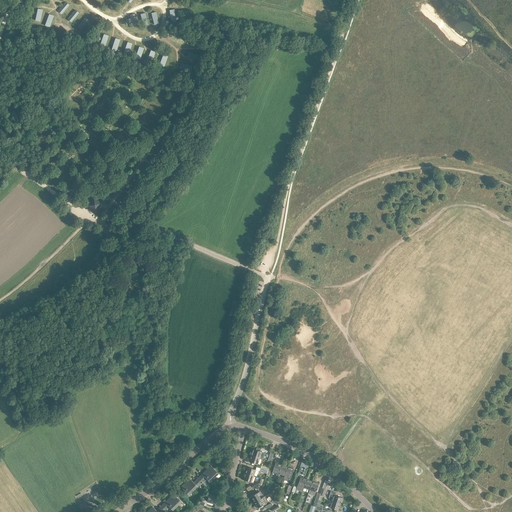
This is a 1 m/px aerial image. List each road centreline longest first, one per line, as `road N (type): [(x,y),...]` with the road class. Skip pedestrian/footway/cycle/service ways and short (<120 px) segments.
road 1 (unclassified): [(231,426),(267,276),(142,228)]
road 2 (track): [(278,278),(290,242),(320,209),(375,177),(457,168),(511,186)]
road 3 (unknown): [(397,511),(241,387)]
road 4 (tertiary): [(363,500),(308,454),(243,427)]
road 5 (tertiary): [(123,507),(231,426)]
road 6 (track): [(0,300),(88,217)]
